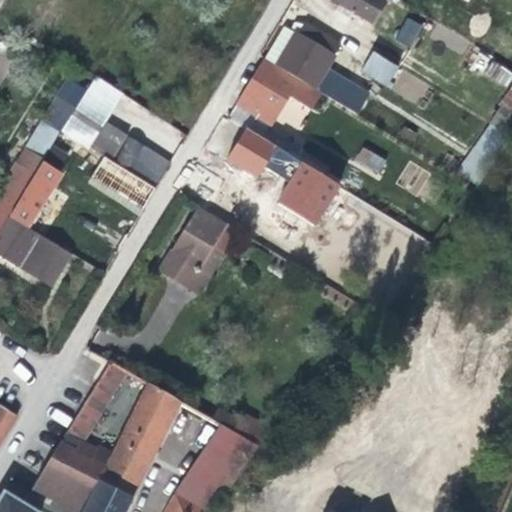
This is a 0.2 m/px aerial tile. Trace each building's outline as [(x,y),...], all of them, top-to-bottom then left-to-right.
[(384,0),(330,0),(338,5),(334,11),(341,16),(338,22),(376,44),(388,23),(376,16),(384,0)] [(394,38),(409,48),(424,26),(408,16),(394,38)] [(288,39),(273,64),(298,80),(336,103),(349,80),(337,72),(333,80),(325,76),(336,56),(294,30),(288,39)] [(399,68),(372,51),(356,76),(383,93),(399,68)] [(234,106),(269,127),(298,80),(273,64),(263,58),(246,87),(234,106)] [(485,73),(507,86),(511,78),(511,73),(493,61),(485,73)] [(94,75),(60,130),(88,147),(122,93),(94,75)] [(511,90),(491,123),(511,136),(511,135),(511,90)] [(494,161),(511,136),(491,123),(474,148),(494,161)] [(244,128),(225,156),(255,179),(268,159),(272,161),(269,166),(288,178),(275,198),(306,216),(329,180),(261,139),(244,128)] [(154,187),(88,147),(60,130),(33,173),(9,214),(30,227),(63,173),(54,168),(65,149),(103,172),(100,178),(143,204),(154,187)] [(17,160),(33,169),(42,153),(26,144),(17,160)] [(365,153),(359,163),(370,170),(376,160),(365,153)] [(178,234),(166,253),(196,272),(223,227),(193,209),(178,234)] [(73,254),(30,227),(9,214),(7,216),(0,227),(0,256),(52,288),(73,254)] [(166,253),(157,268),(187,286),(196,272),(166,253)] [(35,484),(53,493),(84,510),(82,511),(42,511),(46,506),(9,485),(0,499),(0,511),(126,511),(182,401),(147,382),(107,462),(96,457),(100,449),(80,438),(76,447),(61,440),(35,484)] [(0,442),(19,411),(0,404),(0,442)] [(218,424),(175,491),(190,500),(235,434),(218,424)] [(209,511),(256,447),(235,434),(190,500),(175,491),(174,491),(162,511),(209,511)]
